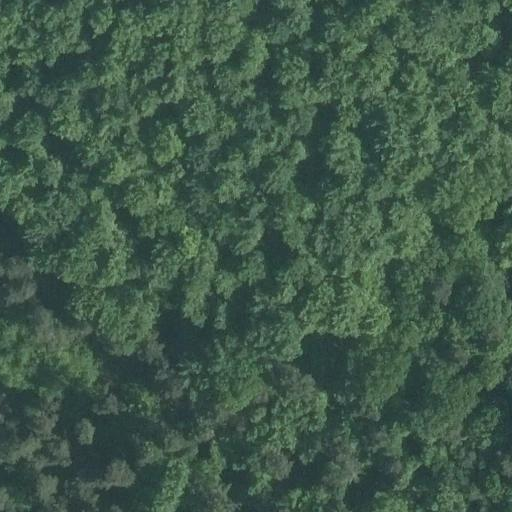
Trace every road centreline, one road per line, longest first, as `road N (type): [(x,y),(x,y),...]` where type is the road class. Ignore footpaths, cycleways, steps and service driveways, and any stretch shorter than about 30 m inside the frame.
road 1 (track): [(231,310),(430,197),(511,116)]
road 2 (track): [(511,422),(231,310)]
road 3 (track): [(231,310),(0,210)]
road 4 (track): [(133,511),(231,310)]
